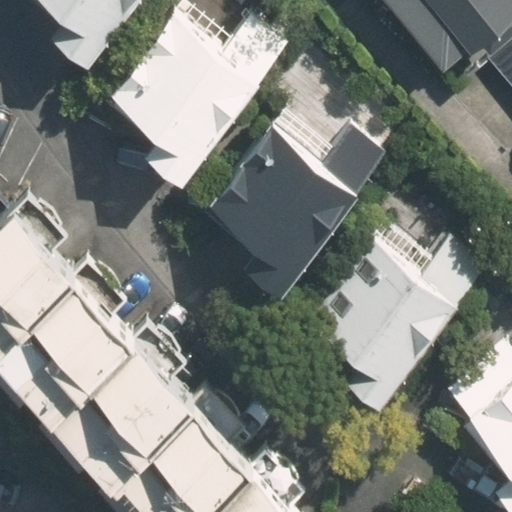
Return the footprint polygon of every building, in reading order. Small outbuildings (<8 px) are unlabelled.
[(91,53),(130,0),(55,0),(64,6),(51,24),(91,53)] [(161,123),(151,137),(187,164),(287,32),(251,5),(227,36),(179,0),(171,0),(109,84),(161,123)] [(403,0),(447,49),(503,0),(403,0)] [(511,26),(486,53),(511,79),(511,26)] [(282,277),(389,141),(354,113),(335,138),(285,99),(213,191),(262,230),(246,249),(282,277)] [(0,332),(80,259),(57,234),(67,224),(29,182),(0,208),(0,332)] [(383,392),(488,251),(452,223),(421,264),(372,227),(311,308),(358,343),(344,362),(383,392)] [(0,342),(56,403),(141,325),(102,283),(111,275),(88,251),(80,259),(0,332),(0,342)] [(114,466),(198,387),(177,364),(187,355),(151,316),(141,325),(56,403),(114,466)] [(511,338),(506,331),(448,378),(507,451),(492,463),(511,488),(511,338)] [(156,511),(196,511),(260,454),(235,427),(248,415),(211,376),(198,387),(114,466),(156,511)] [(313,511),(299,495),(310,484),(272,443),(260,454),(196,511),(313,511)]
